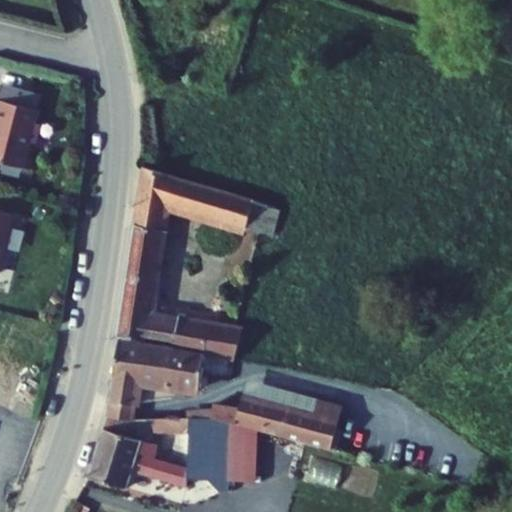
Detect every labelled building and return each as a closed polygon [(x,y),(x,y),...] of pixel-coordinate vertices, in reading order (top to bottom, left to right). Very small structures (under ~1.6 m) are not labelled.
[(43,101),(1,88),(0,92),(0,169),(22,176),(29,153),(33,154),(40,132),(35,130),(43,101)] [(268,182),(156,147),(121,311),(212,330),(240,336),(250,302),(158,283),(178,187),(258,210),(268,182)] [(0,255),(8,227),(0,224),(0,255)] [(105,391),(129,397),(139,361),(200,369),(206,353),(212,330),(123,317),(103,391),(105,391)] [(206,353),(233,356),(240,336),(212,330),(206,353)] [(335,429),(347,386),(250,359),(242,388),(210,387),(209,396),(213,396),(221,398),(335,429)] [(347,386),(335,429),(366,438),(378,394),(347,386)] [(105,391),(102,402),(157,417),(156,407),(181,406),(178,436),(156,433),(152,449),(177,452),(217,456),(221,398),(213,396),(209,396),(178,391),(129,397),(105,391)] [(157,417),(102,402),(88,451),(127,461),(131,444),(152,449),(156,433),(161,418),(157,417)]
